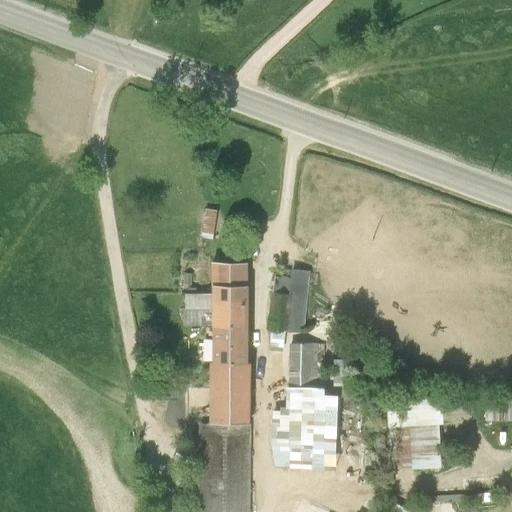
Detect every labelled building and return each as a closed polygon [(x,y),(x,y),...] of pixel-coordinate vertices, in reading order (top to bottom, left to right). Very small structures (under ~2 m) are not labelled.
[(206,224),(202,252),(215,254),(219,226),(206,224)] [(208,345),(205,440),(195,440),(194,511),(245,511),(245,284),(209,282),(208,315),(208,345)] [(304,302),(269,299),(265,347),(300,350),(304,302)] [(208,345),(208,315),(180,314),(180,345),(208,345)] [(286,365),(286,407),(313,407),(313,364),(286,365)] [(269,487),(334,489),(334,416),(313,418),(313,407),(286,407),(282,407),(282,430),(271,431),(269,487)] [(434,442),(389,445),(391,488),(437,486),(434,442)]
